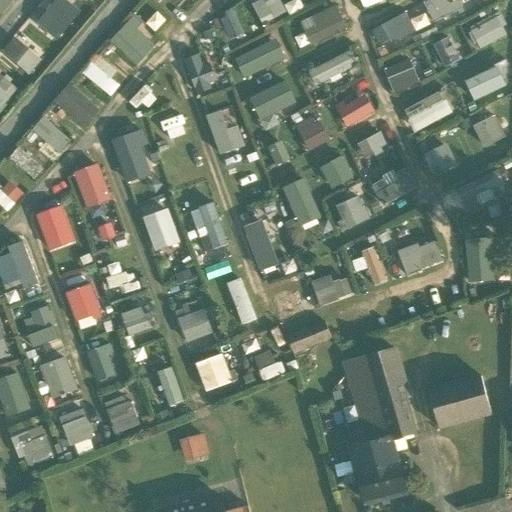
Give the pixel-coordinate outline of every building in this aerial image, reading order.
[(0,0),(0,13),(0,14),(12,0),(0,0)] [(70,0),(54,0),(36,22),(57,40),(82,11),(70,0)] [(251,0),(263,23),(286,12),(280,0),(251,0)] [(425,0),(423,1),(435,22),(465,5),(462,0),(425,0)] [(337,3),(301,20),(312,44),(348,27),(337,3)] [(234,9),(221,13),(229,41),(243,37),(234,9)] [(381,46),(415,28),(406,11),(372,29),(381,46)] [(500,12),(469,24),(478,47),(509,35),(500,12)] [(111,38),(137,65),(156,46),(138,28),(143,23),(135,15),(111,38)] [(16,35),(2,50),(28,73),(42,59),(16,35)] [(443,66),(461,58),(450,35),(432,44),(443,66)] [(276,36),(235,57),(245,77),(286,56),(276,36)] [(314,85),(360,66),(353,49),(307,68),(314,85)] [(216,85),(206,52),(186,58),(196,92),(216,85)] [(124,80),(95,54),(82,70),(110,95),(124,80)] [(396,93),(421,80),(410,57),(384,69),(396,93)] [(475,100),(507,84),(496,63),(464,80),(475,100)] [(0,109),(18,86),(0,72),(0,109)] [(286,79),(250,95),(265,129),(279,123),(274,113),(297,102),(286,79)] [(70,83),(54,101),(85,128),(101,110),(70,83)] [(404,109),(415,131),(453,113),(442,90),(404,109)] [(337,108),(349,127),(376,110),(365,91),(337,108)] [(208,114),(221,154),(247,146),(239,125),(228,128),(222,110),(208,114)] [(315,113),(296,124),(310,150),(329,139),(315,113)] [(496,113),(473,123),(484,146),(506,136),(496,113)] [(60,153),(72,140),(45,116),(33,128),(60,153)] [(142,128),(112,139),(127,181),(152,173),(143,146),(148,144),(142,128)] [(365,157),(388,145),(381,131),(358,143),(365,157)] [(269,146),(278,163),(288,158),(279,141),(269,146)] [(444,141),(421,151),(432,175),(455,164),(444,141)] [(34,179),(45,168),(20,145),(10,157),(34,179)] [(321,165),(332,188),(355,177),(343,154),(321,165)] [(87,209),(113,198),(98,162),(73,172),(87,209)] [(405,165),(373,183),(385,205),(417,187),(405,165)] [(456,188),(465,209),(509,191),(499,169),(456,188)] [(0,203),(8,211),(24,192),(7,178),(0,185),(0,203)] [(309,178),(286,184),(296,224),(319,218),(309,178)] [(336,204),(345,228),(371,218),(362,194),(336,204)] [(51,251),(77,240),(62,204),(36,214),(51,251)] [(155,251),(181,242),(169,207),(143,216),(155,251)] [(261,271),(281,263),(264,218),(244,225),(261,271)] [(194,241),(201,263),(225,256),(218,234),(194,241)] [(467,238),(470,281),(495,280),(493,237),(467,238)] [(398,252),(406,274),(444,260),(436,238),(398,252)] [(25,240),(9,245),(15,262),(3,266),(8,279),(19,275),(23,288),(40,283),(25,240)] [(375,245),(363,250),(375,284),(388,279),(375,245)] [(353,260),(358,273),(369,269),(364,256),(353,260)] [(112,296),(134,293),(131,271),(109,274),(112,296)] [(331,274),(311,281),(320,305),(353,293),(348,278),(334,283),(331,274)] [(228,281),(238,323),(255,319),(245,277),(228,281)] [(73,321),(102,315),(95,283),(67,289),(73,321)] [(284,318),(311,309),(304,288),(277,297),(284,318)] [(157,326),(151,306),(122,314),(128,334),(157,326)] [(31,347),(58,338),(49,308),(21,316),(31,347)] [(180,316),(186,340),(214,333),(208,309),(180,316)] [(300,332),(307,347),(333,334),(326,319),(300,332)] [(97,381),(117,374),(107,344),(87,351),(97,381)] [(343,362),(362,429),(366,444),(389,437),(390,442),(413,436),(402,400),(407,399),(393,348),(343,362)] [(254,357),(263,380),(282,373),(273,350),(254,357)] [(208,391),(235,380),(224,351),(196,362),(208,391)] [(50,398),(78,391),(70,356),(41,363),(50,398)] [(160,369),(166,404),(182,402),(175,367),(160,369)] [(19,371),(0,377),(0,397),(6,416),(31,408),(19,371)] [(428,393),(439,430),(492,415),(481,378),(428,393)] [(104,404),(117,433),(142,423),(129,393),(104,404)] [(86,409),(60,414),(66,444),(93,438),(86,409)] [(16,435),(29,465),(54,454),(41,424),(16,435)] [(404,493),(390,442),(389,437),(366,444),(362,429),(347,433),(367,503),(404,493)] [(179,438),(184,460),(211,453),(206,432),(179,438)] [(165,511),(222,511),(219,498),(165,511)]
